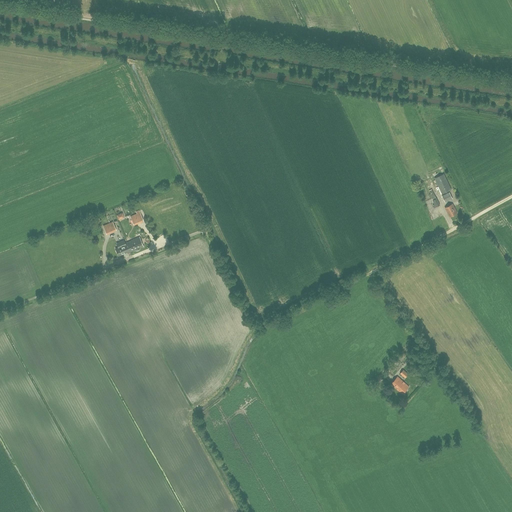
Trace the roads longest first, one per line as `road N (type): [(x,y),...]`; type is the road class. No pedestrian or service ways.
road 1 (track): [(511,81),(0,3)]
road 2 (track): [(511,197),(260,328),(204,232),(110,268)]
